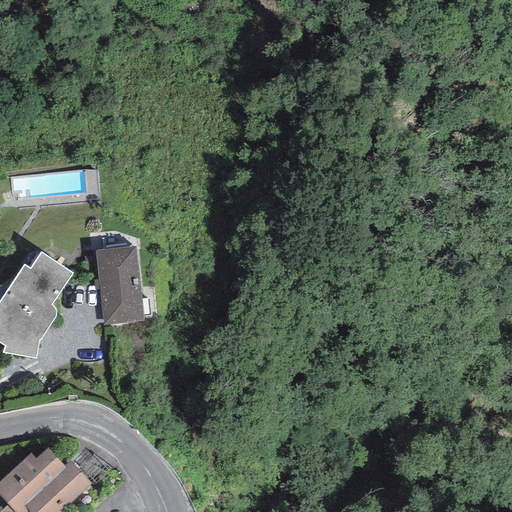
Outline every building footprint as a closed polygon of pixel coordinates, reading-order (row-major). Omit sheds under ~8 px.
[(136,246),(95,250),(102,326),(144,322),(136,246)] [(72,273),(40,252),(30,269),(24,265),(16,277),(0,301),(0,343),(5,347),(2,353),(36,359),(39,340),(40,340),(55,317),(55,314),(55,311),(54,309),(53,307),(52,305),(72,273)] [(0,301),(16,277),(14,277),(0,286),(0,301)] [(30,454),(0,481),(0,495),(8,505),(15,511),(27,511),(28,511),(24,507),(66,468),(63,466),(47,448),(35,459),(30,454)] [(70,460),(63,466),(66,468),(24,507),(28,511),(29,511),(59,511),(91,483),(70,460)]
